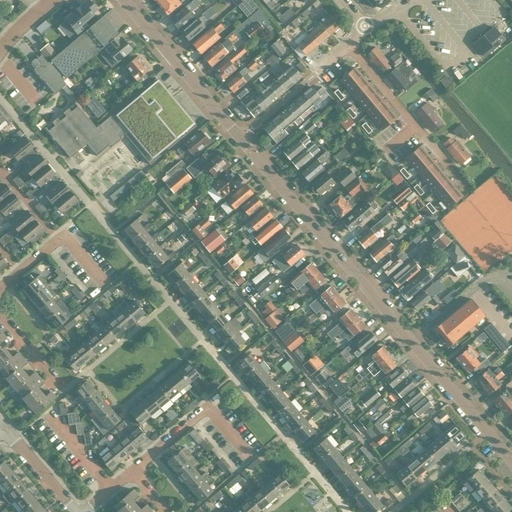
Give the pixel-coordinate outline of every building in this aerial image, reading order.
[(88,0),(85,0),(76,9),(88,23),(96,17),(92,12),(96,9),(88,0)] [(164,0),(160,4),(164,9),(163,11),(165,13),(168,13),(168,14),(181,3),(178,0),(164,0)] [(185,7),(171,18),(171,19),(174,23),(173,24),(176,28),(178,26),(179,28),(192,16),(189,12),(192,10),(192,11),(200,4),(197,0),(193,0),(185,7)] [(316,0),(312,4),(315,8),(320,3),(317,0),(316,0)] [(275,6),(270,1),(266,4),(271,10),(275,6)] [(245,12),(249,17),(258,9),(254,4),(245,12)] [(208,8),(201,14),(206,20),(213,14),(208,8)] [(290,8),(277,18),(282,23),(294,13),(290,8)] [(66,20),(59,26),(72,41),(78,35),(85,30),(83,27),(88,23),(76,9),(64,19),(66,20)] [(219,42),(203,56),(211,66),(225,54),(226,55),(233,48),(236,52),(242,47),(247,42),(252,38),(271,22),(259,9),(258,9),(249,17),(220,43),(219,42)] [(300,14),(304,18),(309,13),(306,9),(300,14)] [(320,26),(328,35),(339,26),(331,16),(320,26)] [(47,62),(63,81),(66,84),(63,81),(66,78),(101,49),(117,35),(101,17),(85,30),(78,35),(72,41),(57,54),(48,61),(47,62)] [(197,18),(182,31),(189,39),(204,26),(197,18)] [(291,22),(294,26),(296,28),(299,25),(294,19),(291,22)] [(193,43),(192,44),(196,48),(195,48),(195,49),(195,50),(195,51),(196,51),(196,52),(197,52),(198,53),(199,53),(199,52),(200,53),(201,53),(214,42),(210,38),(211,37),(216,33),(218,35),(224,29),(222,26),(218,22),(211,28),(193,43)] [(309,35),(317,45),(328,35),(320,26),(309,35)] [(494,28),(474,44),(484,56),(504,40),(494,28)] [(268,36),(274,43),(280,37),(281,38),(282,37),(275,29),(268,36)] [(117,35),(101,49),(106,55),(104,56),(112,66),(117,62),(131,50),(130,48),(131,47),(127,42),(125,43),(121,39),(120,39),(117,35)] [(305,55),(317,45),(309,35),(297,45),(305,55)] [(262,53),(272,65),(280,58),(279,57),(285,52),(287,54),(292,50),(281,38),(280,37),(274,43),(262,53)] [(48,44),(39,51),(48,61),(57,54),(48,44)] [(233,54),(216,68),(219,72),(217,73),(218,74),(218,76),(220,78),(222,78),(223,79),(236,68),(231,62),(236,58),(237,58),(246,51),(242,47),(236,52),(233,54)] [(376,48),(368,54),(379,69),(380,68),(383,72),(389,67),(386,63),(387,62),(376,48)] [(396,52),(389,58),(393,62),(395,65),(397,67),(404,61),(399,56),(396,52)] [(136,80),(141,85),(149,78),(145,73),(148,70),(137,56),(125,66),(131,72),(130,73),(130,74),(129,76),(134,80),(136,80)] [(280,59),(280,58),(272,65),(273,66),(268,70),(271,72),(278,66),(276,63),(280,59)] [(44,59),(32,69),(54,94),(66,84),(63,81),(47,62),(44,59)] [(250,71),(257,65),(253,60),(246,66),(250,71)] [(300,62),(296,65),(301,71),(306,68),(300,62)] [(403,86),(406,90),(419,80),(404,62),(386,77),(398,91),(403,86)] [(281,67),(293,83),(302,76),(292,65),(287,69),(283,65),(281,67)] [(281,74),(276,78),(286,89),(293,83),(281,67),(277,70),(281,74)] [(354,67),(340,80),(347,88),(361,76),(354,67)] [(226,83),(234,92),(250,78),(247,74),(243,77),(238,72),(226,83)] [(438,80),(445,87),(451,82),(444,75),(438,80)] [(361,76),(347,88),(354,96),(368,84),(361,76)] [(195,126),(174,101),(172,98),(171,98),(165,91),(165,90),(155,78),(96,128),(75,103),(74,104),(77,107),(71,112),(68,109),(63,113),(65,116),(59,122),(56,118),(51,123),(54,126),(48,131),(45,128),(70,159),(71,158),(70,158),(86,144),(96,156),(96,157),(110,145),(111,147),(110,147),(111,148),(122,139),(120,137),(124,134),(149,165),(195,126)] [(265,81),(278,96),(286,89),(276,78),(272,83),(268,78),(265,81)] [(261,92),(270,103),(278,96),(265,81),(262,83),(266,88),(261,92)] [(368,84),(354,96),(361,105),(375,93),(368,84)] [(73,94),(65,85),(61,88),(69,97),(73,94)] [(311,87),(303,94),(316,109),(319,107),(317,104),(328,95),(322,87),(316,92),(311,87)] [(244,89),(236,95),(239,99),(247,93),(244,89)] [(438,98),(431,89),(423,95),(426,100),(429,97),(433,102),(438,98)] [(249,94),(263,109),(270,103),(261,92),(256,96),(252,91),(249,94)] [(375,93),(361,105),(368,113),(383,101),(375,93)] [(241,101),(245,105),(246,107),(244,108),(248,112),(249,111),(254,117),(263,109),(249,94),(241,101)] [(295,100),(305,112),(309,107),(313,111),(316,109),(303,94),(295,100)] [(287,107),(300,122),(303,120),(300,116),(305,112),(295,100),(287,107)] [(383,101),(368,113),(375,122),(390,110),(383,101)] [(416,112),(431,130),(441,122),(435,115),(437,114),(427,103),(416,112)] [(0,124),(4,120),(8,125),(13,121),(0,105),(0,124)] [(279,114),(289,125),(293,121),(297,125),(300,122),(287,107),(279,114)] [(390,110),(375,122),(382,130),(397,118),(390,110)] [(318,112),(310,118),(312,121),(320,114),(318,112)] [(271,121),(284,136),(287,134),(284,129),(289,125),(279,114),(271,121)] [(310,118),(302,125),(304,127),(312,121),(310,118)] [(271,121),(263,128),(268,134),(267,135),(270,139),(272,138),(273,139),(276,143),(278,141),(281,139),(284,136),(271,121)] [(353,121),(345,129),(348,132),(348,133),(357,125),(356,124),(353,121)] [(315,127),(312,122),(304,129),(307,133),(315,127)] [(460,125),(452,132),(456,136),(459,133),(465,140),(468,137),(464,132),(465,131),(460,125)] [(200,131),(178,150),(181,155),(186,150),(184,148),(187,146),(194,155),(209,142),(207,140),(208,138),(206,135),(204,135),(200,131)] [(294,132),(286,139),(288,141),(297,134),(294,132)] [(305,133),(284,151),(291,160),(312,142),(305,133)] [(19,158),(23,163),(34,153),(31,149),(32,147),(24,138),(9,151),(17,160),(19,158)] [(460,164),(469,156),(457,141),(455,143),(451,138),(444,144),(448,149),(447,149),(460,164)] [(278,146),(280,148),(288,141),(286,139),(278,146)] [(312,142),(291,160),(294,163),(293,165),(295,167),(297,167),(298,169),(312,157),(309,154),(318,146),(314,141),(312,142)] [(420,146),(406,158),(413,166),(427,154),(420,146)] [(344,148),(338,153),(343,158),(348,154),(344,148)] [(214,176),(228,164),(217,151),(211,156),(210,155),(208,156),(205,152),(199,158),(200,159),(188,169),(195,177),(205,168),(208,172),(210,171),(214,176)] [(321,155),(301,172),(309,181),(323,168),(319,164),(328,156),(325,152),(321,155)] [(24,169),(32,178),(47,165),(39,156),(38,157),(34,153),(23,163),(26,167),(24,169)] [(427,154),(413,166),(420,175),(434,163),(427,154)] [(186,166),(181,161),(166,174),(171,179),(186,166)] [(434,163),(420,175),(427,183),(441,171),(434,163)] [(47,165),(32,178),(39,187),(41,185),(45,189),(57,179),(53,175),(54,174),(47,165)] [(348,168),(336,178),(343,187),(355,177),(348,168)] [(75,175),(78,178),(84,174),(81,170),(75,175)] [(140,170),(109,196),(113,201),(144,175),(140,170)] [(183,170),(166,184),(174,193),(191,179),(183,170)] [(222,197),(229,191),(242,180),(236,174),(234,175),(229,170),(212,185),(217,190),(216,191),(217,193),(217,192),(222,197)] [(441,171),(427,183),(434,192),(448,180),(441,171)] [(320,195),(334,182),(326,173),(311,185),(313,187),(312,189),(316,193),(318,193),(320,195)] [(398,173),(391,179),(396,186),(402,181),(403,180),(398,173)] [(355,205),(350,199),(360,190),(362,191),(366,187),(358,177),(345,188),(350,193),(343,199),(341,195),(329,205),(335,212),(335,215),(336,217),(339,217),(340,218),(355,205)] [(46,195),(54,204),(69,191),(62,182),(60,184),(57,179),(45,189),(49,193),(46,195)] [(448,180),(434,192),(441,200),(455,188),(448,180)] [(0,203),(12,194),(5,185),(3,186),(0,182),(0,203)] [(245,185),(227,200),(225,202),(232,211),(240,204),(253,193),(245,185)] [(455,188),(441,200),(448,209),(462,196),(455,188)] [(69,191),(54,204),(61,213),(64,211),(67,216),(79,206),(75,202),(77,200),(69,191)] [(413,192),(405,199),(409,204),(417,197),(413,192)] [(12,194),(0,203),(0,210),(4,216),(6,214),(10,218),(22,208),(18,204),(20,203),(12,194)] [(241,208),(245,213),(248,216),(262,204),(255,196),(241,208)] [(194,199),(181,209),(182,210),(179,213),(183,218),(186,216),(187,217),(195,210),(192,206),(196,202),(194,199)] [(366,202),(343,222),(351,231),(373,211),(366,202)] [(410,218),(414,223),(428,211),(424,206),(410,218)] [(11,224),(19,233),(34,220),(27,211),(25,213),(22,208),(10,218),(14,222),(11,224)] [(272,217),(265,208),(244,226),(247,230),(251,226),(256,231),(272,217)] [(388,214),(379,222),(383,225),(384,227),(392,220),(388,214)] [(205,218),(190,231),(199,241),(207,234),(204,229),(210,223),(205,218)] [(34,220),(19,233),(26,242),(29,240),(32,245),(44,235),(40,231),(42,229),(34,220)] [(124,230),(131,239),(143,230),(145,231),(151,226),(149,223),(142,228),(135,220),(124,230)] [(256,237),(255,238),(251,241),(254,244),(257,242),(260,245),(267,239),(267,240),(282,228),(275,220),(256,237)] [(379,231),(378,229),(383,225),(379,221),(358,240),(365,248),(377,238),(374,235),(379,231)] [(429,234),(435,241),(446,231),(437,221),(430,226),(434,231),(429,234)] [(216,229),(200,241),(201,242),(209,253),(225,240),(224,240),(216,229)] [(131,239),(140,249),(152,239),(153,241),(160,235),(157,232),(150,237),(145,231),(143,230),(131,239)] [(290,238),(284,230),(257,253),(265,262),(279,250),(278,248),(290,238)] [(453,240),(446,231),(435,241),(433,242),(441,251),(453,240)] [(242,241),(245,245),(245,246),(251,241),(255,238),(251,234),(242,241)] [(391,235),(370,254),(376,262),(388,251),(394,247),(391,245),(396,241),(391,235)] [(152,239),(140,249),(147,258),(152,255),(160,248),(162,250),(168,245),(165,242),(159,247),(153,241),(152,239)] [(272,260),(267,264),(275,273),(288,262),(290,265),(304,254),(303,253),(296,244),(282,256),(281,254),(272,261),(272,260)] [(455,244),(446,252),(455,263),(465,255),(455,244)] [(221,245),(214,250),(218,254),(224,249),(221,245)] [(406,246),(381,267),(388,275),(402,263),(398,259),(404,254),(403,254),(409,249),(406,246)] [(167,256),(162,250),(160,248),(152,255),(147,258),(156,269),(168,259),(169,260),(176,254),(173,251),(167,256)] [(197,255),(203,261),(207,258),(201,252),(197,255)] [(463,257),(450,268),(458,277),(470,266),(463,257)] [(212,264),(207,258),(203,261),(208,268),(212,264)] [(230,273),(238,266),(232,258),(223,265),(230,273)] [(413,260),(390,279),(397,287),(405,280),(407,282),(419,272),(417,270),(420,268),(413,260)] [(300,273),(290,281),(297,289),(298,288),(318,271),(311,263),(300,272),(300,273)] [(168,274),(176,284),(188,274),(180,265),(168,274)] [(425,270),(400,291),(407,299),(432,278),(425,270)] [(214,275),(219,281),(223,277),(218,271),(214,275)] [(318,271),(298,288),(301,292),(303,294),(311,287),(314,290),(326,280),(318,271)] [(63,281),(66,278),(62,272),(58,275),(63,281)] [(176,284),(184,294),(196,284),(188,274),(176,284)] [(256,290),(254,293),(256,295),(259,300),(262,297),(281,282),(275,274),(256,290)] [(34,279),(22,289),(30,299),(47,285),(44,281),(39,275),(34,279)] [(228,284),(223,277),(219,281),(224,287),(228,284)] [(427,288),(410,302),(417,310),(429,300),(434,306),(439,302),(434,296),(440,291),(433,283),(427,288)] [(196,284),(184,294),(192,303),(204,293),(196,284)] [(47,285),(30,299),(38,309),(51,298),(56,295),(51,290),(47,285)] [(113,286),(108,290),(111,294),(112,293),(114,296),(119,292),(113,286)] [(316,308),(313,311),(316,314),(318,312),(338,295),(335,291),(336,289),(333,287),(332,287),(331,286),(320,296),(315,300),(319,305),(316,308)] [(230,294),(235,300),(239,297),(234,290),(230,294)] [(79,301),(83,297),(78,292),(75,295),(79,301)] [(204,293),(192,303),(200,313),(212,303),(204,293)] [(338,295),(318,312),(321,315),(324,312),(328,316),(333,312),(334,313),(345,303),(345,302),(345,301),(343,298),(342,298),(338,295)] [(244,303),(239,297),(235,300),(240,306),(244,303)] [(51,298),(38,309),(47,319),(64,304),(60,300),(56,304),(51,298)] [(441,323),(433,329),(448,347),(455,341),(455,340),(485,316),(471,299),(441,324),(441,323)] [(119,304),(134,322),(144,313),(134,301),(128,305),(124,300),(119,304)] [(261,312),(264,316),(275,308),(270,300),(263,306),(265,309),(261,312)] [(93,302),(88,307),(91,311),(96,306),(93,302)] [(212,303),(200,313),(208,323),(220,313),(212,303)] [(64,304),(47,319),(55,329),(62,324),(68,319),(63,313),(68,309),(64,304)] [(119,313),(113,318),(124,330),(134,322),(119,304),(115,308),(119,313)] [(333,329),(337,334),(357,317),(354,314),(355,312),(352,310),(351,310),(350,309),(339,319),(341,321),(333,329)] [(246,313),(251,319),(255,316),(250,310),(246,313)] [(281,321),(274,312),(264,319),(272,329),(281,321)] [(220,313),(208,323),(216,332),(228,322),(220,313)] [(260,322),(255,316),(251,319),(257,326),(260,322)] [(100,321),(114,338),(124,330),(113,318),(108,322),(104,317),(100,321)] [(357,317),(337,334),(342,339),(350,332),(353,335),(364,325),(364,324),(364,323),(362,321),(361,321),(357,317)] [(74,319),(64,327),(67,331),(77,323),(74,319)] [(100,330),(94,334),(105,347),(114,338),(100,321),(96,324),(100,330)] [(245,342),(228,322),(216,332),(233,352),(245,342)] [(491,322),(483,329),(486,333),(494,326),(491,322)] [(282,324),(274,331),(282,341),(291,334),(282,324)] [(494,326),(486,333),(489,337),(497,330),(494,326)] [(497,330),(489,337),(493,340),(500,334),(497,330)] [(376,340),(370,332),(355,344),(359,349),(354,353),(357,356),(376,340)] [(80,337),(95,355),(105,347),(94,334),(89,339),(85,333),(80,337)] [(292,334),(283,342),(291,352),(300,344),(292,334)] [(500,334),(493,340),(496,344),(504,338),(500,334)] [(80,346),(75,351),(85,363),(95,355),(80,337),(76,341),(80,346)] [(5,338),(0,341),(0,358),(6,353),(2,348),(9,342),(5,338)] [(504,338),(496,344),(499,348),(507,342),(504,338)] [(270,342),(275,349),(279,345),(274,339),(270,342)] [(507,342),(499,348),(502,352),(510,346),(507,342)] [(285,352),(279,345),(275,349),(281,355),(285,352)] [(367,368),(370,371),(389,356),(382,347),(371,357),(374,361),(367,368)] [(474,368),(478,373),(489,364),(485,359),(479,364),(474,358),(477,356),(469,347),(456,357),(469,372),(474,368)] [(307,360),(298,348),(292,353),(302,365),(307,360)] [(76,371),(85,363),(75,351),(70,355),(65,350),(61,353),(76,371)] [(6,353),(0,358),(0,371),(2,373),(21,357),(17,353),(11,358),(6,353)] [(237,364),(245,373),(257,363),(249,354),(237,364)] [(389,356),(370,371),(364,376),(368,380),(381,370),(384,374),(396,364),(389,356)] [(21,357),(2,373),(10,383),(23,372),(19,368),(25,363),(21,357)] [(286,361),(292,368),(295,365),(290,358),(286,361)] [(317,369),(309,359),(303,365),(310,375),(317,369)] [(178,371),(188,384),(199,375),(188,363),(178,371)] [(257,363),(245,373),(253,383),(265,373),(257,363)] [(301,371),(295,365),(292,368),(297,374),(301,371)] [(386,380),(390,384),(392,387),(406,376),(400,368),(386,380)] [(476,380),(482,387),(500,372),(497,368),(491,373),(488,370),(476,380)] [(168,380),(179,392),(188,384),(178,371),(168,380)] [(23,372),(10,383),(19,393),(38,377),(34,372),(27,378),(23,372)] [(500,372),(482,387),(488,394),(500,384),(497,380),(503,375),(500,372)] [(253,383),(262,393),(274,383),(265,373),(253,383)] [(329,376),(321,383),(324,388),(333,381),(329,376)] [(38,377),(19,393),(27,403),(40,392),(36,388),(42,382),(38,377)] [(303,381),(308,387),(312,384),(306,378),(303,381)] [(347,389),(338,378),(329,386),(338,397),(347,389)] [(389,393),(396,401),(414,385),(408,378),(389,393)] [(74,401),(78,405),(95,390),(87,380),(74,391),(79,396),(74,401)] [(159,388),(169,400),(179,392),(168,380),(159,388)] [(274,383),(262,393),(270,403),(282,393),(274,383)] [(317,390),(312,384),(308,387),(313,394),(317,390)] [(152,400),(159,408),(169,400),(159,388),(149,396),(152,400)] [(423,395),(416,388),(403,400),(406,403),(400,408),(403,412),(423,395)] [(380,396),(374,389),(360,401),(366,408),(380,396)] [(95,390),(78,405),(82,409),(86,405),(91,410),(103,400),(95,390)] [(493,401),(499,408),(511,397),(511,391),(509,394),(505,390),(493,401)] [(40,392),(27,403),(35,414),(55,397),(51,392),(44,398),(40,392)] [(282,393),(270,403),(278,412),(289,402),(282,393)] [(139,404),(150,417),(159,408),(152,400),(149,396),(139,404)] [(340,396),(333,402),(342,412),(349,406),(342,398),(340,396)] [(319,400),(324,407),(328,403),(323,397),(319,400)] [(373,407),(376,410),(387,400),(385,397),(373,407)] [(410,409),(414,413),(406,419),(409,423),(417,417),(431,405),(424,397),(410,409)] [(511,397),(499,408),(506,415),(511,410),(511,397)] [(91,420),(94,424),(112,410),(103,400),(91,410),(96,416),(91,420)] [(195,400),(190,405),(193,408),(198,404),(195,400)] [(289,402),(278,412),(286,422),(298,412),(289,402)] [(58,404),(60,416),(67,415),(67,414),(65,403),(58,404)] [(333,409),(328,403),(324,407),(329,413),(333,409)] [(129,413),(135,419),(140,425),(150,417),(139,404),(129,413)] [(112,410),(94,424),(98,429),(103,424),(108,430),(120,420),(112,410)] [(298,412),(286,422),(294,432),(306,422),(298,412)] [(73,413),(67,414),(67,415),(69,426),(75,424),(73,413)] [(385,413),(365,431),(373,440),(374,439),(382,433),(385,430),(380,425),(389,417),(385,413)] [(176,417),(170,421),(173,425),(179,420),(176,417)] [(123,421),(116,427),(118,430),(125,424),(123,421)] [(306,422),(294,432),(302,441),(314,431),(306,422)] [(75,424),(77,435),(83,434),(83,433),(81,423),(75,424)] [(428,423),(423,427),(426,431),(431,427),(428,423)] [(444,433),(455,445),(464,437),(454,424),(444,433)] [(127,434),(138,447),(147,438),(137,426),(127,434)] [(343,429),(348,435),(352,432),(347,426),(343,429)] [(418,431),(421,435),(426,431),(423,427),(418,431)] [(83,434),(85,445),(92,444),(90,432),(83,433),(83,434)] [(358,438),(352,432),(348,435),(354,442),(358,438)] [(154,441),(159,437),(155,433),(150,437),(154,441)] [(382,433),(374,439),(380,446),(387,439),(382,433)] [(435,441),(445,453),(455,445),(444,433),(435,441)] [(118,442),(128,454),(138,447),(127,434),(118,442)] [(313,449),(321,458),(333,448),(322,435),(313,443),(316,446),(313,449)] [(409,439),(403,444),(407,448),(412,443),(409,439)] [(203,440),(199,443),(204,448),(208,445),(203,440)] [(425,449),(435,462),(445,453),(435,441),(425,449)] [(109,450),(119,462),(128,454),(118,442),(109,450)] [(398,448),(402,452),(407,448),(403,444),(398,448)] [(208,453),(212,450),(208,445),(204,448),(208,453)] [(359,448),(365,455),(368,451),(363,445),(359,448)] [(184,447),(167,462),(175,472),(193,457),(184,447)] [(333,448),(321,458),(329,468),(341,458),(333,448)] [(415,457),(426,470),(435,462),(425,449),(415,457)] [(110,470),(119,462),(109,450),(100,458),(110,470)] [(374,458),(368,451),(365,455),(370,461),(374,458)] [(384,460),(387,464),(392,460),(389,456),(384,460)] [(193,457),(175,472),(183,481),(196,471),(191,466),(196,461),(193,457)] [(405,466),(416,478),(426,470),(415,457),(405,466)] [(257,458),(253,462),(256,466),(261,462),(258,458),(257,458)] [(341,458),(329,468),(337,478),(350,467),(341,458)] [(219,459),(215,462),(220,468),(224,465),(224,464),(219,459)] [(466,481),(474,490),(487,479),(479,470),(484,466),(479,460),(474,464),(478,470),(466,481)] [(0,464),(0,481),(12,471),(4,461),(0,464)] [(253,462),(247,467),(251,470),(251,471),(256,466),(253,462)] [(375,468),(381,474),(385,471),(379,464),(375,468)] [(406,487),(416,478),(405,466),(395,474),(406,487)] [(350,467),(337,478),(346,487),(358,477),(350,467)] [(12,471),(0,481),(0,484),(6,492),(20,480),(12,471)] [(196,471),(183,481),(192,492),(209,477),(206,472),(200,476),(196,471)] [(390,477),(385,471),(381,474),(386,480),(390,477)] [(279,492),(279,493),(289,486),(279,473),(273,478),(269,473),(265,476),(279,492)] [(238,475),(233,479),(236,482),(237,483),(242,478),(238,474),(238,475)] [(264,485),(259,490),(269,502),(279,493),(279,492),(265,476),(260,480),(264,485)] [(209,477),(192,492),(200,501),(212,491),(208,485),(213,481),(209,477)] [(358,477),(346,487),(354,497),(366,487),(358,477)] [(233,479),(228,483),(231,487),(232,487),(237,483),(236,482),(233,479)] [(487,479),(474,490),(482,499),(490,492),(495,488),(487,479)] [(20,480),(6,492),(14,501),(28,490),(20,480)] [(401,491),(398,487),(395,484),(392,488),(397,494),(401,491)] [(366,487),(354,497),(362,507),(374,496),(366,487)] [(490,492),(482,499),(490,509),(503,498),(495,488),(490,492)] [(245,492),(260,510),(269,502),(259,490),(254,494),(249,489),(245,492)] [(28,490),(14,501),(22,510),(35,499),(28,490)] [(133,490),(114,506),(118,511),(128,511),(136,506),(131,500),(138,495),(133,490)] [(219,491),(213,495),(217,499),(222,495),(219,491)] [(245,502),(240,506),(244,511),(257,511),(260,510),(245,492),(240,496),(245,502)] [(460,494),(450,502),(454,506),(464,498),(460,494)] [(213,495),(208,500),(212,504),(217,499),(213,495)] [(374,496),(362,507),(366,511),(375,511),(382,506),(374,496)] [(464,498),(454,506),(459,511),(468,504),(464,498)] [(503,498),(490,509),(492,511),(506,511),(511,508),(503,498)] [(35,499),(22,510),(23,511),(39,511),(43,509),(35,499)]
